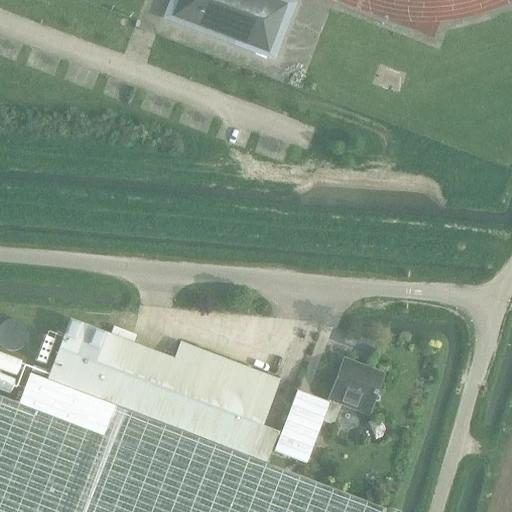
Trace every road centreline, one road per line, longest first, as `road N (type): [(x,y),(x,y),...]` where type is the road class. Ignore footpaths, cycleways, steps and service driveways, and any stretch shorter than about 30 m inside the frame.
road 1 (unclassified): [(496,302),(0,255)]
road 2 (unclassified): [(434,511),(496,302)]
